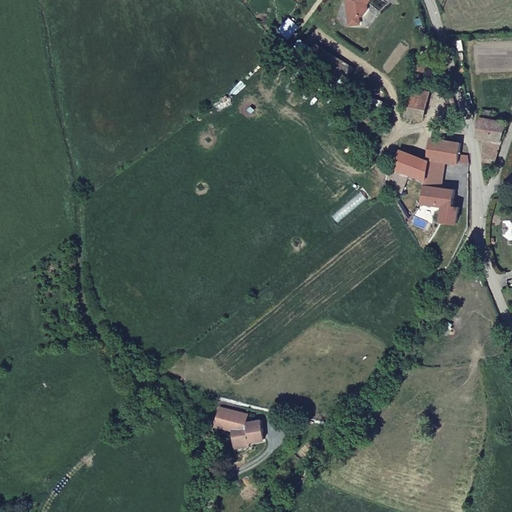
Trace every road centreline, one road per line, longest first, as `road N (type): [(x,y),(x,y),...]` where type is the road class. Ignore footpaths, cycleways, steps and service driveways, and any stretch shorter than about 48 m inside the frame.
road 1 (track): [(210,474),(201,443),(98,306),(43,0)]
road 2 (track): [(475,237),(392,378),(283,511)]
road 3 (unclassified): [(423,0),(475,145),(475,237)]
